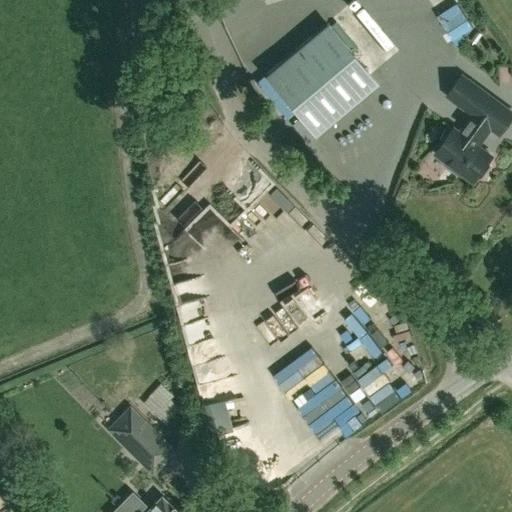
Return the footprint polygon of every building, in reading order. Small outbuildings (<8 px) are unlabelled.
[(429,0),(427,2),(464,40),(481,24),(456,0),(429,0)] [(352,7),(340,16),(378,62),(397,46),(362,3),(354,10),(352,7)] [(327,23),(265,74),(315,135),(377,84),(327,23)] [(477,177),(483,177),(491,165),(489,160),(492,156),(478,146),(491,127),(500,134),(511,117),(511,112),(463,76),(448,96),(473,114),(460,133),(455,129),(437,154),(450,163),(448,166),(461,176),(463,173),(474,181),(477,177)] [(250,237),(264,225),(256,215),(241,226),(250,237)] [(202,292),(205,292),(202,278),(178,284),(183,305),(180,306),(183,317),(207,311),(202,292)] [(310,309),(324,327),(335,319),(321,300),(310,309)] [(187,339),(221,334),(219,318),(184,323),(187,339)] [(189,346),(194,360),(218,351),(213,338),(189,346)] [(407,395),(424,383),(395,344),(378,356),(407,395)] [(288,369),(309,398),(329,384),(308,355),(288,369)] [(360,379),(370,371),(362,361),(352,368),(360,379)] [(225,394),(242,390),(239,376),(222,380),(225,394)] [(164,384),(145,401),(164,422),(183,405),(164,384)] [(219,422),(250,413),(244,396),(214,406),(219,422)] [(356,430),(351,418),(350,418),(343,399),(321,407),(332,438),(356,430)] [(130,409),(110,429),(152,471),(172,451),(130,409)] [(177,511),(161,496),(160,498),(147,511),(143,507),(145,505),(132,492),(120,504),(128,511),(177,511)]
